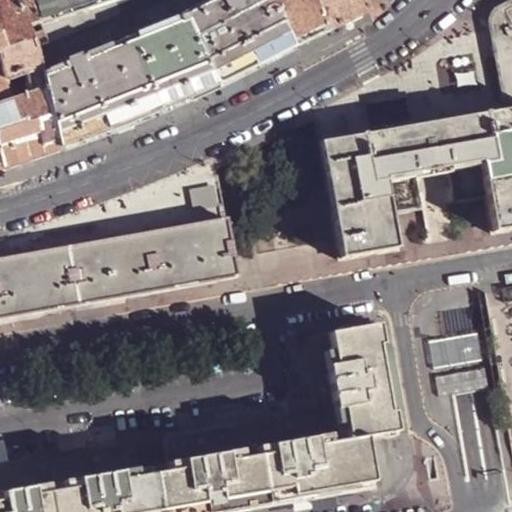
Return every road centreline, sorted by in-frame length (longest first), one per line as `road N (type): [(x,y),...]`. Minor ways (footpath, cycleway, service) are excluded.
road 1 (tertiary): [(0,210),(208,134),(361,55),(433,0)]
road 2 (residential): [(396,281),(0,350)]
road 3 (residential): [(464,511),(454,458),(418,420),(396,281)]
